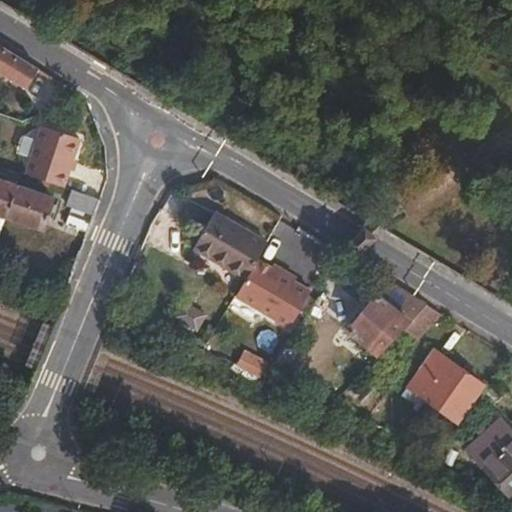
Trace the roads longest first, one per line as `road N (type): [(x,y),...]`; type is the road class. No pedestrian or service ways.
road 1 (tertiary): [(162,141),(237,167),(511,335)]
road 2 (tertiary): [(162,141),(27,470)]
road 3 (residential): [(0,20),(103,86),(162,141)]
road 4 (residential): [(27,470),(168,511)]
